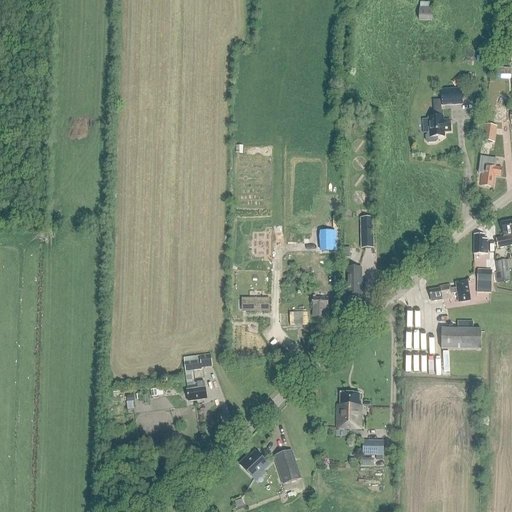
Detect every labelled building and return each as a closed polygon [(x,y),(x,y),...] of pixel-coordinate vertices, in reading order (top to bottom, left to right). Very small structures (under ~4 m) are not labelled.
[(432,20),(432,8),(419,8),(419,20),(432,20)] [(464,79),(461,75),(451,82),(455,86),(464,79)] [(440,106),(461,104),(461,89),(441,91),(441,100),(433,101),(434,117),(428,118),(429,134),(427,134),(425,136),(425,141),(428,143),(435,143),(437,141),(437,137),(443,137),(443,132),(450,131),(450,121),(443,122),(442,117),(441,117),(440,106)] [(482,141),(492,142),(494,127),(485,126),(482,141)] [(479,165),(482,165),(480,186),(492,187),(494,175),(500,176),(501,168),(491,167),(492,161),(479,159),(479,165)] [(361,228),(365,228),(365,248),(373,248),(373,218),(361,218),(361,228)] [(511,220),(500,223),(503,238),(496,240),(497,249),(511,245),(511,220)] [(335,251),(335,232),(320,232),(321,252),(335,251)] [(484,240),(484,235),(473,235),(473,255),(487,255),(487,240),(484,240)] [(495,263),(497,273),(507,272),(506,261),(495,263)] [(361,268),(349,268),(346,268),(346,280),(346,297),(361,297),(361,294),(364,294),(363,280),(361,280),(361,268)] [(490,294),(491,274),(484,273),(484,276),(477,276),(476,293),(490,294)] [(466,282),(456,284),(457,289),(450,290),(449,285),(439,287),(439,289),(429,291),(431,302),(451,299),(450,294),(457,293),(459,302),(469,301),(466,282)] [(327,308),(328,299),(313,298),(312,307),(313,307),(312,317),(326,318),(327,308)] [(269,299),(245,299),(246,312),(256,311),(261,311),(269,311),(269,299)] [(441,329),(441,349),(480,350),(480,330),(441,329)] [(424,352),(414,361),(426,373),(435,364),(424,352)] [(183,358),(184,362),(185,372),(187,385),(192,384),(191,372),(202,370),(202,369),(212,368),(211,355),(183,358)] [(186,391),(188,402),(206,399),(205,388),(204,388),(204,382),(197,383),(197,384),(187,385),(187,391),(186,391)] [(337,404),(336,416),(336,429),(361,430),(361,405),(359,405),(359,394),(340,393),(339,404),(337,404)] [(363,441),(363,456),(376,456),(376,461),(383,461),(383,456),(383,441),(363,441)] [(276,456),(285,484),(301,479),(292,451),(276,456)] [(240,465),(254,480),(268,465),(256,452),(250,458),(252,459),(250,461),(247,458),(240,465)] [(236,509),(244,506),(242,500),(234,502),(236,509)]
